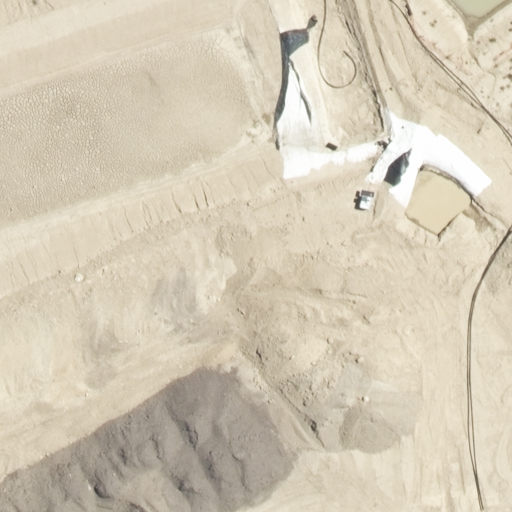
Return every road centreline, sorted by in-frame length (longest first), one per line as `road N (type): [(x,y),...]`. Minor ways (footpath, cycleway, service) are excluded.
road 1 (unknown): [(511,183),(0,343)]
road 2 (unknown): [(452,205),(136,0)]
road 3 (unknown): [(226,511),(193,457),(140,295)]
